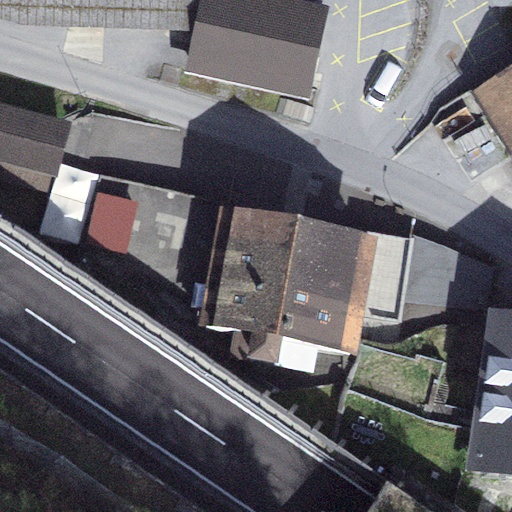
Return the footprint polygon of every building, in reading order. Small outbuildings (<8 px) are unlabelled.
[(203,32),(210,0),(0,0),(0,19),(11,23),(59,27),(203,32)] [(301,96),(319,17),(241,0),(210,0),(203,32),(194,72),(301,96)] [(241,0),(319,17),(322,0),(241,0)] [(511,83),(480,103),(511,154),(511,83)] [(0,162),(48,175),(61,128),(0,110),(0,162)] [(0,180),(43,192),(48,175),(0,162),(0,180)] [(357,315),(400,322),(403,302),(412,244),(366,236),(363,251),(226,224),(228,213),(99,184),(82,240),(188,309),(209,312),(206,332),(239,337),(236,359),(275,365),(279,344),(350,357),(357,315)] [(412,244),(403,302),(486,310),(493,272),(412,244)] [(511,330),(498,328),(477,466),(511,471),(511,330)]
